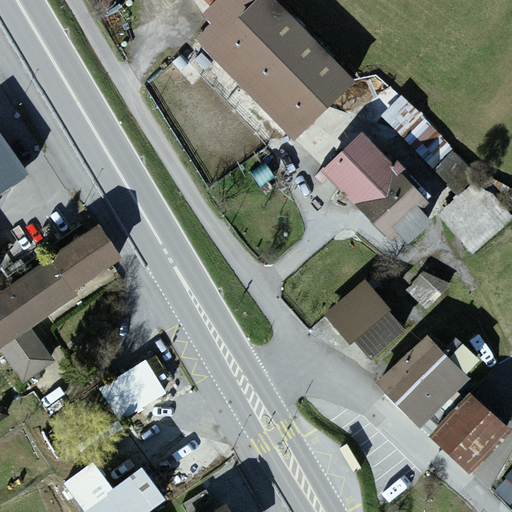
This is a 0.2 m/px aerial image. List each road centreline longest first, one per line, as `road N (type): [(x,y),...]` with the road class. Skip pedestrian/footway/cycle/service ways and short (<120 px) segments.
road 1 (primary): [(243,390),(11,0)]
road 2 (residential): [(68,0),(229,257),(301,348)]
road 3 (residential): [(301,348),(493,511)]
road 4 (primary): [(315,511),(243,390)]
